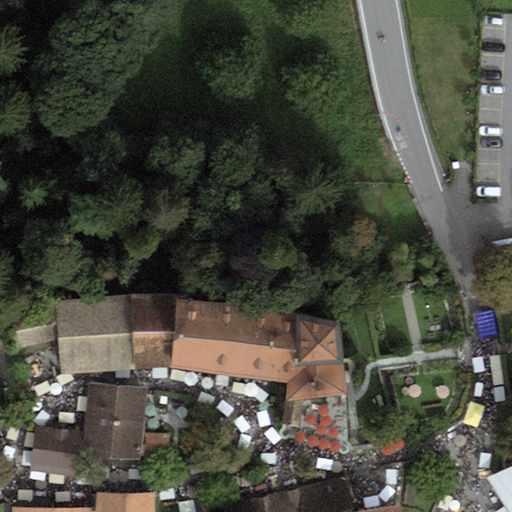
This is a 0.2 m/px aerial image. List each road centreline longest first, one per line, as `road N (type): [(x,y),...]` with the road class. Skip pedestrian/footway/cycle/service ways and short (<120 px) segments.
road 1 (tertiary): [(475,441),(485,374),(479,302),(456,220),(406,121),(382,0)]
road 2 (residential): [(13,473),(18,431),(61,390),(85,380),(193,384),(235,409),(261,450)]
road 3 (residential): [(261,450),(166,488),(24,482),(13,473)]
road 4 (residential): [(475,441),(341,461),(261,450)]
